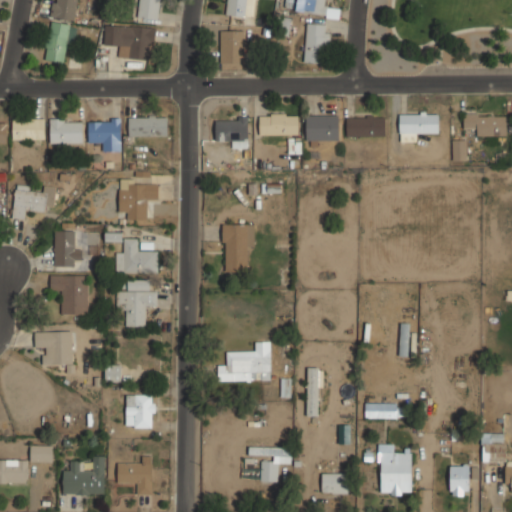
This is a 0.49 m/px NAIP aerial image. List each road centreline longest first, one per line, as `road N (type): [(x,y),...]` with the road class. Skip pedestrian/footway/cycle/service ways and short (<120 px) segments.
road 1 (residential): [(511,82),(0,86)]
road 2 (residential): [(188,89),(183,511)]
